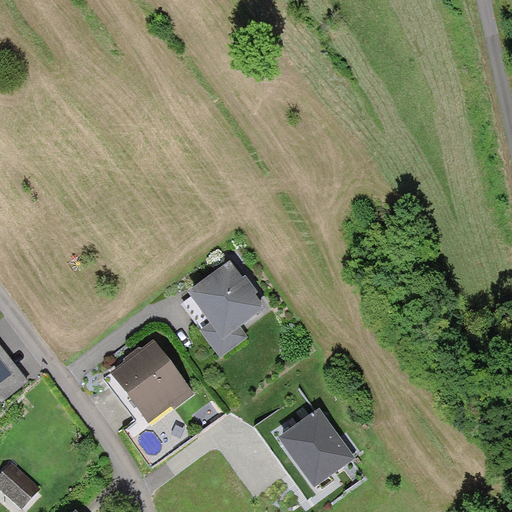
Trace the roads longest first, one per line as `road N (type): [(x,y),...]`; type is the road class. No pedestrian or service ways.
road 1 (residential): [(144,511),(128,477),(0,300)]
road 2 (track): [(511,154),(480,0)]
